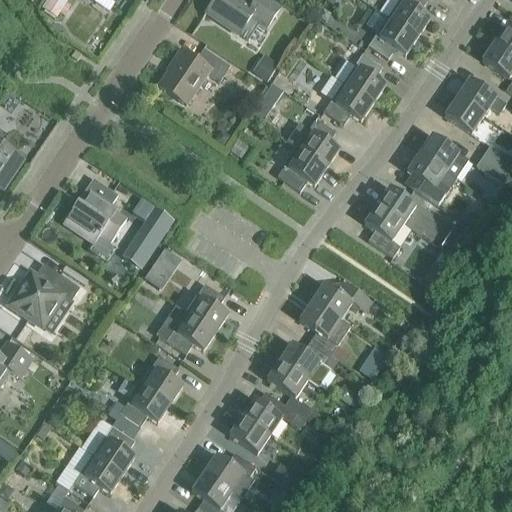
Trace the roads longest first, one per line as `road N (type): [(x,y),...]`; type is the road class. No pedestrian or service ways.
road 1 (residential): [(132,511),(477,0)]
road 2 (residential): [(4,250),(175,0)]
